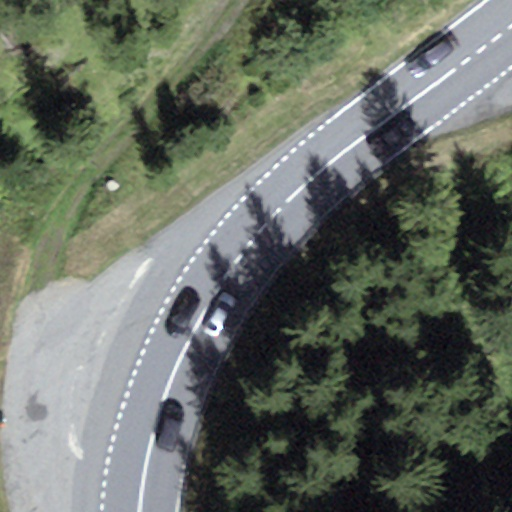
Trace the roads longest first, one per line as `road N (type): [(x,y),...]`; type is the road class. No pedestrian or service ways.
road 1 (primary): [(138,511),(159,415),(221,283),(293,199),(511,21)]
road 2 (track): [(137,511),(39,283),(76,182),(192,60),(232,0)]
